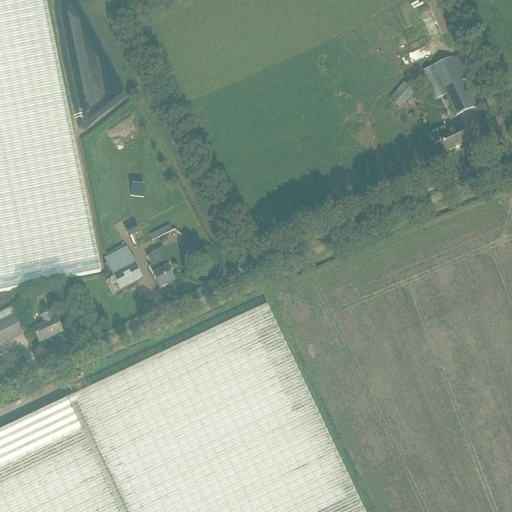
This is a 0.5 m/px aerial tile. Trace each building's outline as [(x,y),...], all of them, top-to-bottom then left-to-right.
[(0,0),(0,292),(101,272),(44,0),(0,0)] [(451,59),(433,68),(440,82),(443,90),(446,96),(456,117),(474,109),(451,59)] [(440,82),(430,86),(434,94),(443,90),(440,82)] [(395,95),(390,101),(399,109),(404,103),(395,95)] [(416,124),(414,125),(416,130),(424,126),(421,121),(416,124)] [(444,128),(429,135),(434,145),(440,142),(445,153),(468,143),(461,128),(447,134),(444,128)] [(133,222),(124,227),(129,237),(139,232),(133,222)] [(196,237),(187,242),(192,251),(201,246),(196,237)] [(126,248),(104,260),(120,290),(142,278),(126,248)] [(155,264),(148,268),(160,289),(174,282),(165,266),(170,264),(162,249),(150,255),(155,264)] [(0,511),(363,511),(266,306),(0,431),(0,511)] [(30,322),(24,309),(0,321),(0,345),(24,334),(21,326),(30,322)] [(33,330),(39,344),(62,333),(55,320),(52,321),(49,314),(42,317),(45,324),(33,330)]
